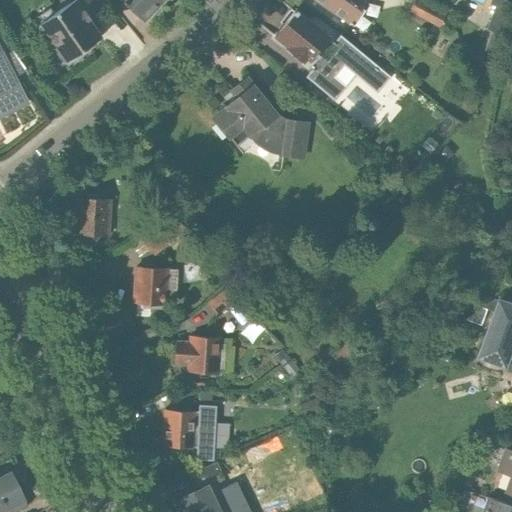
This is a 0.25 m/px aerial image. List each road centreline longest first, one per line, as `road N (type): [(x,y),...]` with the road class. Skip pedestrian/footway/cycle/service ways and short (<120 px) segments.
road 1 (residential): [(0,197),(227,0)]
road 2 (residential): [(96,511),(0,308)]
